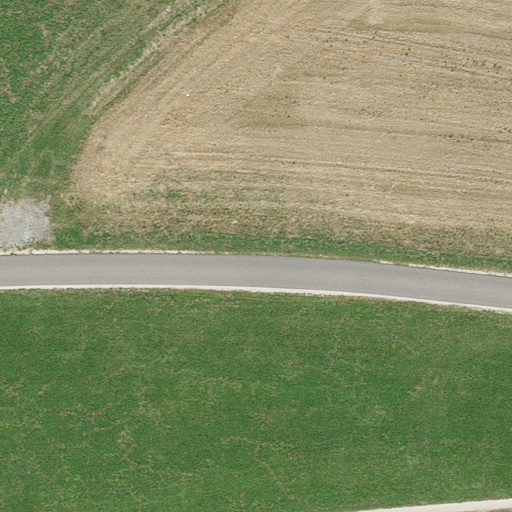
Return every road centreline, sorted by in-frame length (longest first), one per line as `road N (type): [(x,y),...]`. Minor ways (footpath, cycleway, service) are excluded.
road 1 (residential): [(0,276),(278,280),(511,305)]
road 2 (track): [(204,0),(87,109),(45,177),(13,275)]
